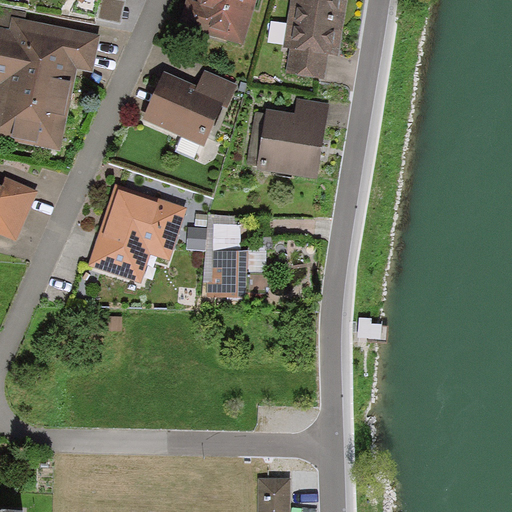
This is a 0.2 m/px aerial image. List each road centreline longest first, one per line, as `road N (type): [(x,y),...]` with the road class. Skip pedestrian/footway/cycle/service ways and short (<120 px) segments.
road 1 (unclassified): [(377,0),(333,272),(329,444)]
road 2 (residential): [(0,358),(158,0)]
road 3 (residential): [(329,444),(33,440),(3,434),(0,423)]
